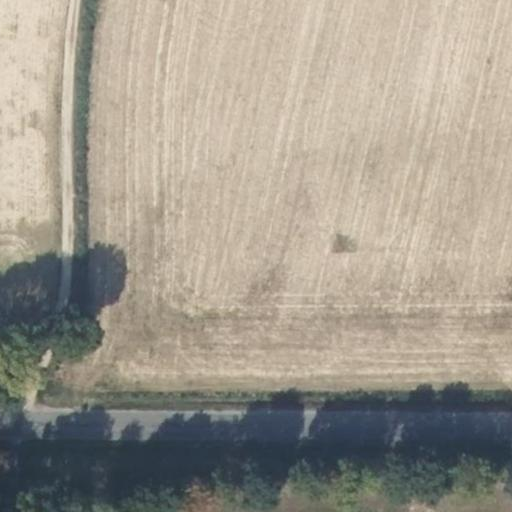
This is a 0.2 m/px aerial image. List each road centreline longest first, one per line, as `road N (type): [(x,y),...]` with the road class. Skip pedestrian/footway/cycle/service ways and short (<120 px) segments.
road 1 (track): [(77,0),(63,317),(17,426),(13,511)]
road 2 (tertiary): [(511,428),(0,426)]
